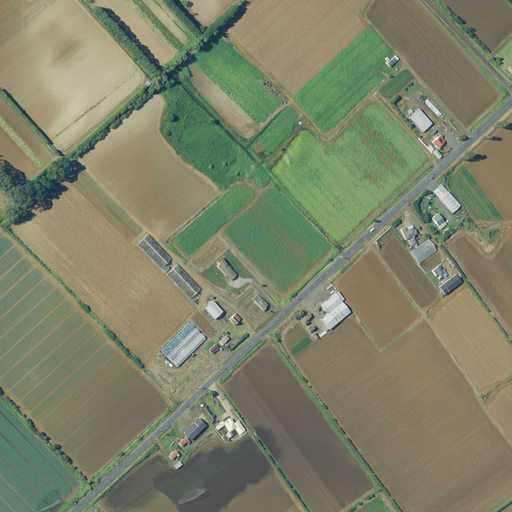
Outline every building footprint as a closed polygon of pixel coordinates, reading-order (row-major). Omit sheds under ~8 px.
[(397,58),(398,58),(394,54),(393,56),(389,60),(388,61),(387,60),(385,62),(386,62),(386,63),(388,65),(389,66),(394,62),(396,60),(397,58)] [(438,116),(441,113),(428,98),(425,101),(438,116)] [(431,122),(421,111),(418,108),(408,116),(422,131),(432,123),(431,122)] [(441,137),(442,137),(440,134),(439,135),(432,141),(432,142),(438,149),(441,146),(440,145),(442,144),(445,141),(441,137)] [(433,151),(439,158),(441,155),(436,149),(433,151)] [(440,183),(432,191),(439,198),(447,191),(440,183)] [(440,198),(452,212),(460,204),(448,191),(440,198)] [(438,225),(440,228),(446,224),(444,220),(437,212),(435,213),(434,214),(434,215),(431,217),(438,225)] [(417,233),(415,228),(414,229),(412,226),(406,229),(405,226),(400,228),(406,239),(411,236),(411,237),(407,239),(411,245),(412,245),(415,243),(417,242),(413,236),(412,235),(417,233)] [(170,258),(147,234),(136,244),(160,268),(170,258)] [(418,263),(437,250),(429,238),(411,251),(410,251),(418,263)] [(236,275),(221,259),(217,263),(218,265),(217,266),(230,281),(236,275)] [(200,289),(176,264),(166,274),(189,299),(200,289)] [(432,269),(436,275),(438,273),(440,276),(438,277),(439,278),(445,274),(444,273),(444,272),(439,264),(434,267),(434,268),(432,269)] [(461,281),(455,273),(438,286),(444,293),(444,294),(445,294),(445,293),(461,281)] [(333,325),(350,311),(334,292),(320,305),(325,311),(326,313),(320,318),(329,328),(330,327),(333,325)] [(267,306),(256,294),(251,299),(262,311),(266,308),(265,307),(267,306)] [(221,312),(212,301),(204,308),(213,319),(221,312)] [(240,319),(235,313),(228,319),(233,325),(240,319)] [(206,339),(189,322),(161,351),(177,367),(206,339)] [(228,339),(225,335),(218,342),(222,345),(228,339)] [(218,347),(215,344),(208,350),(211,354),(218,347)] [(205,426),(197,418),(183,432),(190,440),(205,426)] [(222,437),(224,441),(228,441),(230,440),(228,439),(237,432),(240,438),(247,433),(237,420),(233,423),(229,418),(223,423),(221,421),(218,423),(219,425),(215,427),(217,430),(224,425),(229,432),(222,437)] [(189,442),(185,437),(178,443),(181,447),(186,442),(187,444),(189,442)] [(170,453),(170,454),(168,456),(171,460),(176,456),(177,457),(179,455),(174,450),(172,452),(171,452),(170,453)]
